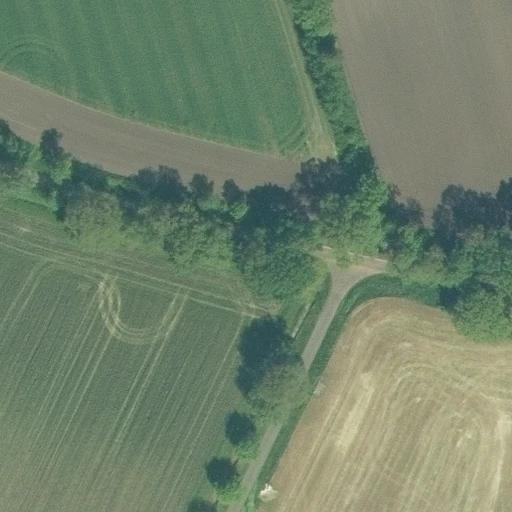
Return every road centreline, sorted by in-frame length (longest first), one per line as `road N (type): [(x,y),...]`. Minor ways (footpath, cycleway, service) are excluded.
road 1 (unclassified): [(352,260),(0,166)]
road 2 (unclassified): [(232,511),(352,260)]
road 3 (unclassified): [(511,284),(352,260)]
